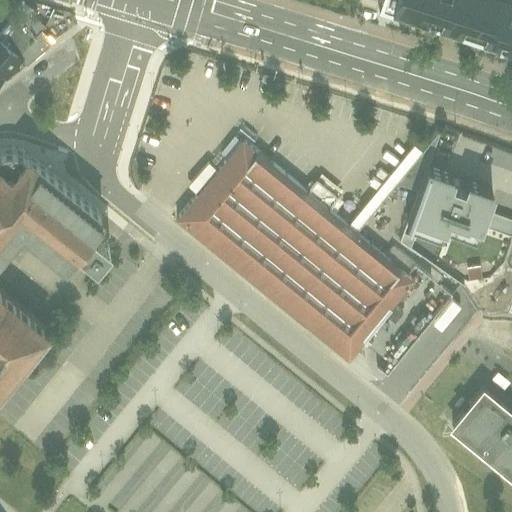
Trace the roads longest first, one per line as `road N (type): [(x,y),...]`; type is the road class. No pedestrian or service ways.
road 1 (residential): [(449,511),(423,451),(116,195),(102,168),(105,149)]
road 2 (tertiary): [(511,112),(161,0)]
road 3 (residential): [(105,149),(140,0)]
